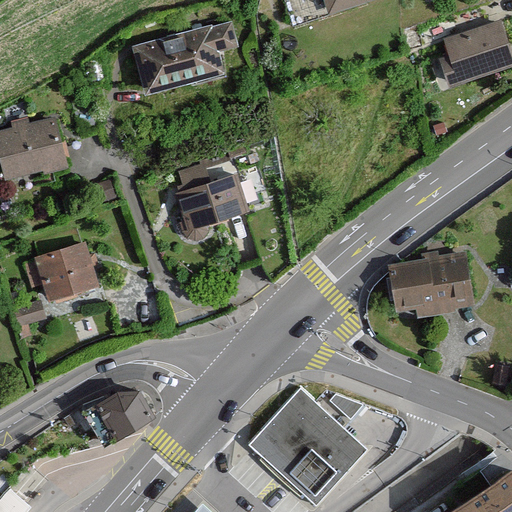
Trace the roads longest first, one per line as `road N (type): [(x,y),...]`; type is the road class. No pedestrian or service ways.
road 1 (primary): [(293,313),(511,134)]
road 2 (tertiary): [(293,313),(375,368),(511,428)]
road 3 (tertiary): [(0,431),(107,368),(144,361),(216,394)]
road 4 (primary): [(112,511),(216,394)]
